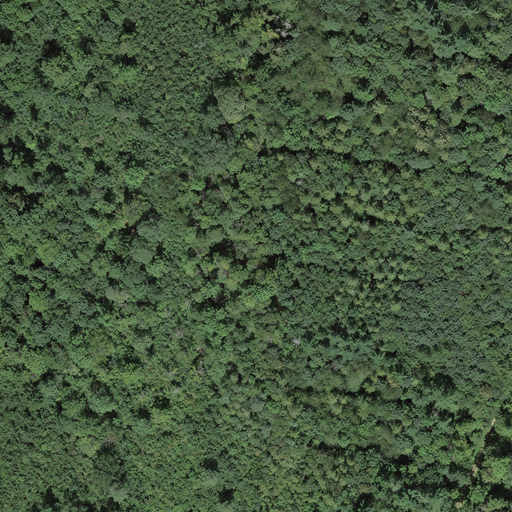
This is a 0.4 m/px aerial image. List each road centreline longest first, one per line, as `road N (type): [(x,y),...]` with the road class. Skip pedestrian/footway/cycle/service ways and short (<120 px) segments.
road 1 (track): [(313,511),(265,149),(298,0)]
road 2 (track): [(83,0),(76,89),(83,203),(112,313),(140,511)]
road 3 (track): [(511,382),(455,511)]
